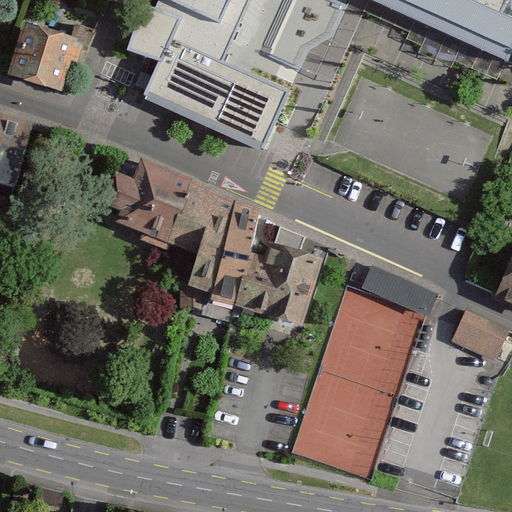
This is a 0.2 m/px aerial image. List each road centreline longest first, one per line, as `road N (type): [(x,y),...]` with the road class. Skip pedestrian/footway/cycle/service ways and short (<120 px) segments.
road 1 (residential): [(511,314),(273,197),(83,120)]
road 2 (secondary): [(0,444),(98,472),(314,511)]
road 3 (residential): [(83,120),(121,0)]
